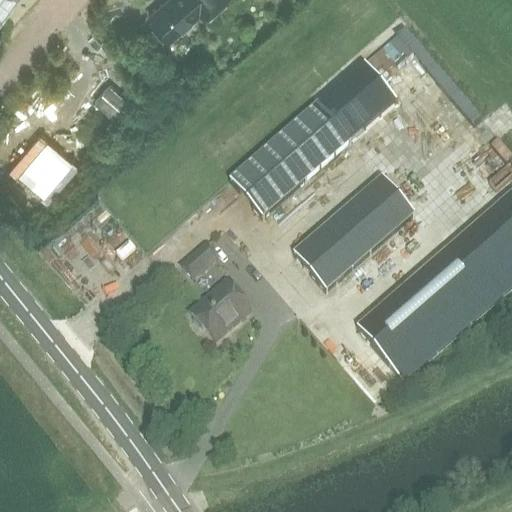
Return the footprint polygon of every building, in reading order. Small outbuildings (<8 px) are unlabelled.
[(0,0),(0,24),(18,0),(0,0)] [(169,37),(200,9),(192,0),(163,0),(148,13),(169,37)] [(192,0),(200,9),(203,13),(217,0),(192,0)] [(126,8),(111,12),(114,27),(130,23),(126,8)] [(351,145),(318,108),(230,185),(262,222),(351,145)] [(358,141),(373,132),(367,121),(352,130),(358,141)] [(294,258),(326,295),(414,218),(382,181),(294,258)] [(113,241),(122,231),(105,216),(96,225),(113,241)] [(62,240),(83,271),(91,266),(82,252),(86,249),(75,231),(62,240)] [(459,243),(357,332),(389,368),(491,280),(459,243)] [(182,270),(192,282),(217,261),(206,249),(182,270)] [(205,332),(215,344),(251,314),(226,285),(191,316),(194,319),(193,324),(200,331),(205,332)]
